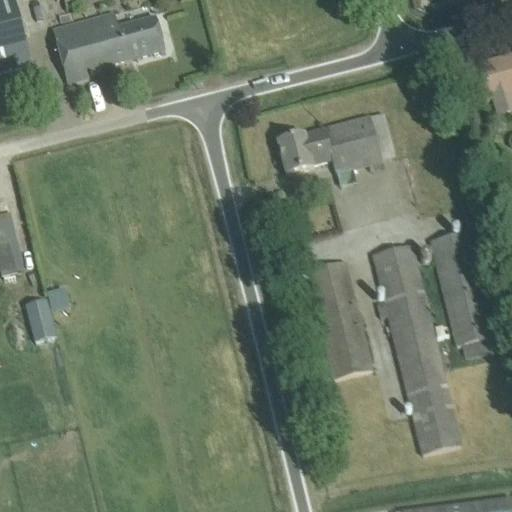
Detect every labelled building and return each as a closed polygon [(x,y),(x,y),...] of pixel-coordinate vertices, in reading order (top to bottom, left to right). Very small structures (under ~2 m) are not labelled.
[(0,0),(0,76),(30,69),(11,0),(0,0)] [(65,0),(68,12),(113,0),(65,0)] [(118,31),(115,17),(53,34),(68,88),(89,82),(88,76),(165,55),(156,20),(118,31)] [(511,58),(479,67),(484,87),(487,98),(511,91),(511,58)] [(305,139),(278,147),(286,179),(314,172),(313,169),(332,164),(336,178),(382,165),(385,165),(373,120),(370,121),(324,134),(324,135),(305,140),(305,139)] [(0,216),(0,246),(20,243),(15,214),(0,216)] [(496,355),(493,342),(504,339),(477,233),(429,246),(456,352),(462,350),(465,363),(496,355)] [(0,276),(1,282),(3,281),(16,278),(16,275),(23,273),(16,247),(0,250),(0,276)] [(463,450),(412,250),(371,260),(381,299),(375,300),(381,323),(387,322),(422,460),(463,450)] [(334,384),(373,375),(346,266),(307,276),(334,384)] [(50,295),(55,313),(73,308),(68,290),(50,295)]
